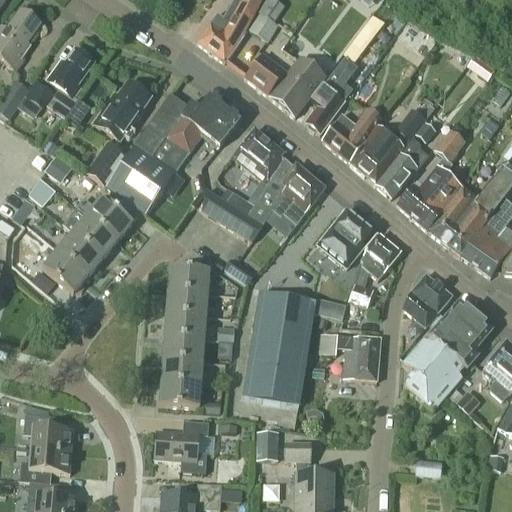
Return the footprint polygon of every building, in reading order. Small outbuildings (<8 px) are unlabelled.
[(234,0),(223,22),(216,18),(209,28),(196,47),(224,68),(242,42),(241,41),(252,21),(263,0),(234,0)] [(283,8),(267,0),(265,0),(256,17),(273,26),(283,8)] [(26,47),(39,29),(19,14),(6,32),(1,29),(0,29),(0,65),(14,75),(22,64),(20,63),(30,49),(26,47)] [(347,56),(359,65),(387,25),(375,17),(347,56)] [(257,18),(248,33),(268,45),(277,29),(257,18)] [(429,42),(415,32),(403,48),(417,58),(429,42)] [(75,91),(92,68),(73,53),(62,68),(60,65),(46,84),(58,93),(46,111),(63,123),(77,104),(73,101),(78,94),(75,91)] [(266,100),(284,76),(261,59),(243,83),(266,100)] [(292,121),(323,82),(298,62),(268,101),(292,121)] [(511,79),(511,66),(503,63),(498,74),(511,79)] [(335,100),(354,76),(340,65),(309,106),(316,112),(304,127),(307,130),(307,133),(313,137),(315,136),(318,138),(343,107),(335,100)] [(27,93),(14,84),(0,103),(0,120),(5,124),(27,93)] [(52,97),(35,85),(24,100),(41,112),(52,97)] [(125,89),(116,101),(112,97),(90,128),(118,147),(148,104),(125,89)] [(218,151),(239,126),(237,125),(237,120),(231,117),(228,117),(220,111),(220,106),(209,99),(199,113),(190,106),(186,111),(169,100),(104,192),(144,219),(202,139),(218,151)] [(79,129),(92,111),(82,103),(68,120),(79,129)] [(320,145),(348,167),(374,131),(379,125),(366,114),(354,130),(340,119),(320,145)] [(388,143),(374,131),(348,167),(347,169),(373,190),(399,156),(401,153),(423,124),(411,114),(388,143)] [(435,135),(424,127),(414,139),(425,148),(435,135)] [(433,154),(448,166),(465,146),(449,133),(433,154)] [(260,185),(263,188),(282,164),(278,161),(282,157),(253,134),(231,162),(260,185)] [(402,153),(401,153),(399,156),(373,190),(391,204),(415,173),(416,174),(427,161),(417,152),(419,150),(412,143),(402,153)] [(104,191),(125,161),(107,148),(86,178),(104,191)] [(73,169),(57,158),(44,176),(59,188),(73,169)] [(395,209),(425,234),(459,193),(461,191),(445,178),(452,169),(443,162),(436,171),(420,191),(416,187),(414,190),(412,189),(395,209)] [(266,190),(263,188),(260,185),(246,207),(226,194),(219,205),(204,195),(201,216),(250,249),(271,215),(280,222),(282,219),(295,230),(304,217),(278,196),(298,171),(293,171),(283,164),(266,190)] [(503,203),(511,192),(511,191),(511,169),(506,165),(500,172),(475,204),(459,193),(425,234),(427,236),(459,261),(503,203)] [(278,196),(304,217),(305,218),(324,193),(298,171),(278,196)] [(39,184),(26,200),(41,212),(54,195),(39,184)] [(93,210),(84,203),(76,212),(85,219),(117,246),(132,228),(100,201),(93,210)] [(511,220),(511,210),(503,203),(459,261),(489,282),(510,253),(496,241),(511,220)] [(102,264),(117,246),(85,219),(84,220),(76,213),(62,230),(71,236),(70,237),(102,264)] [(345,274),(373,239),(344,215),(331,232),(316,250),(345,274)] [(88,281),(102,264),(70,237),(56,254),(88,281)] [(377,285),(399,258),(378,240),(364,256),(365,257),(362,260),(360,265),(362,267),(348,306),(366,312),(372,296),(363,293),(368,278),(377,285)] [(88,281),(56,254),(41,272),(73,299),(88,281)] [(511,257),(501,274),(501,279),(511,280),(511,257)] [(254,279),(231,262),(223,273),(246,289),(254,279)] [(169,273),(167,296),(206,299),(208,275),(169,273)] [(424,332),(450,301),(425,280),(412,298),(403,315),(424,332)] [(167,296),(165,319),(204,321),(206,299),(167,296)] [(315,306),(257,296),(241,402),(299,411),(315,306)] [(404,391),(412,398),(425,383),(443,361),(476,323),(457,308),(442,326),(439,323),(430,334),(432,335),(427,341),(425,339),(400,369),(413,380),(404,391)] [(203,344),(204,321),(165,319),(164,341),(203,344)] [(327,324),(316,321),(314,330),(325,333),(327,324)] [(425,383),(412,398),(432,415),(461,381),(457,378),(463,372),(465,374),(477,360),(473,356),(490,335),(476,323),(443,361),(425,383)] [(215,344),(233,345),(234,332),(216,331),(215,344)] [(335,360),(336,352),(345,353),(344,367),(343,367),(342,382),(375,385),(378,343),(319,339),(317,358),(335,360)] [(164,341),(162,364),(201,367),(203,344),(164,341)] [(481,375),(493,385),(489,390),(489,396),(501,406),(511,393),(511,353),(504,347),(481,375)] [(199,389),(201,367),(162,364),(160,387),(199,389)] [(199,389),(160,387),(158,410),(198,413),(199,389)] [(455,408),(468,419),(479,406),(466,395),(455,408)] [(203,406),(202,416),(219,418),(220,407),(203,406)] [(511,407),(497,433),(511,440),(511,407)] [(305,414),(306,420),(315,419),(316,424),(324,423),(322,417),(315,412),(305,414)] [(31,440),(30,454),(69,457),(71,435),(54,433),(56,421),(25,419),(23,439),(31,440)] [(155,436),(153,464),(180,466),(179,476),(205,478),(206,458),(196,457),(197,439),(207,440),(207,427),(182,425),(182,437),(155,436)] [(237,428),(219,426),(218,435),(237,436),(237,428)] [(255,465),(277,465),(278,434),(256,434),(255,465)] [(331,511),(332,478),(308,477),(308,468),(309,467),(309,449),(284,449),(283,467),(295,467),(295,477),(293,511),(331,511)] [(68,478),(69,457),(30,454),(29,466),(20,465),(18,485),(19,485),(18,486),(29,487),(43,488),(49,488),(59,489),(50,488),(51,476),(68,478)] [(502,461),(489,459),(487,474),(500,476),(502,461)] [(415,464),(414,480),(439,483),(441,466),(415,464)] [(58,501),(59,489),(49,488),(43,488),(29,487),(18,486),(19,485),(18,485),(18,486),(28,487),(27,507),(35,508),(34,511),(74,511),(75,503),(58,501)] [(218,511),(220,489),(200,488),(199,503),(195,503),(195,500),(162,498),(160,511),(218,511)]
